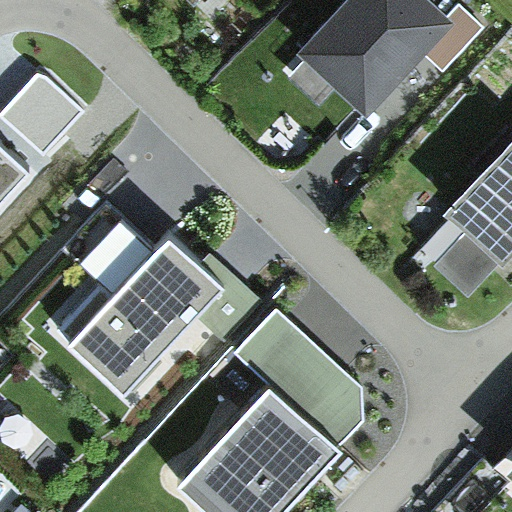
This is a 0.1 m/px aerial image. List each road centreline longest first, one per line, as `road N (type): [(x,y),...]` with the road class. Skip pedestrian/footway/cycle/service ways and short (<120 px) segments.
road 1 (residential): [(472,399),(77,8),(0,6)]
road 2 (residential): [(363,511),(472,399)]
